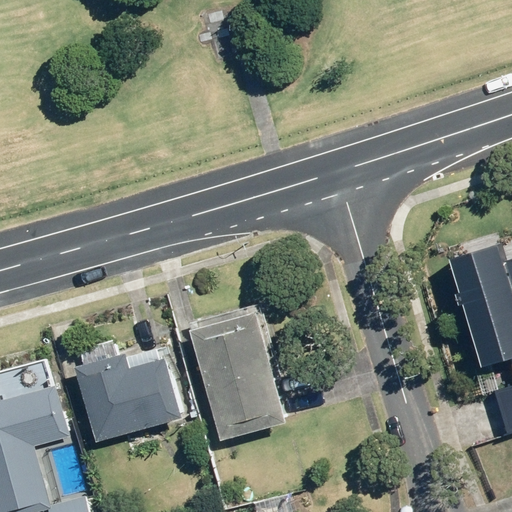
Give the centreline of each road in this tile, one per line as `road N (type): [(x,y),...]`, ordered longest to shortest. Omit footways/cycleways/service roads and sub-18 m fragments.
road 1 (residential): [(0,268),(337,171)]
road 2 (residential): [(337,171),(430,495)]
road 3 (residential): [(337,171),(511,111)]
